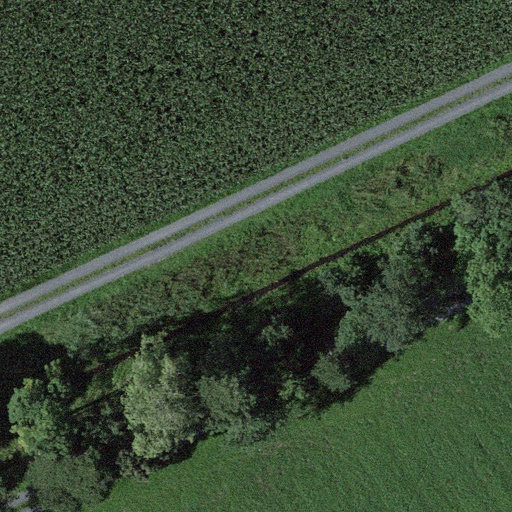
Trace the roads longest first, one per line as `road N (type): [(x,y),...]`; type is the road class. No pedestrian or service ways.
road 1 (track): [(511,81),(0,326)]
road 2 (track): [(511,272),(6,511)]
